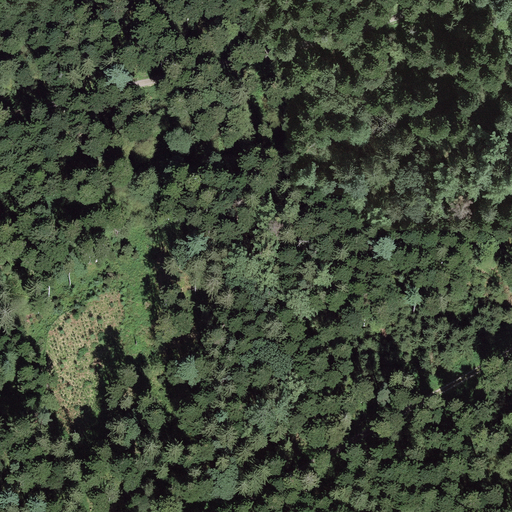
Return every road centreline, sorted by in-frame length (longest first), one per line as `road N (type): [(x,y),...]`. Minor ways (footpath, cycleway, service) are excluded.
road 1 (track): [(0,103),(418,0)]
road 2 (track): [(511,349),(226,511)]
